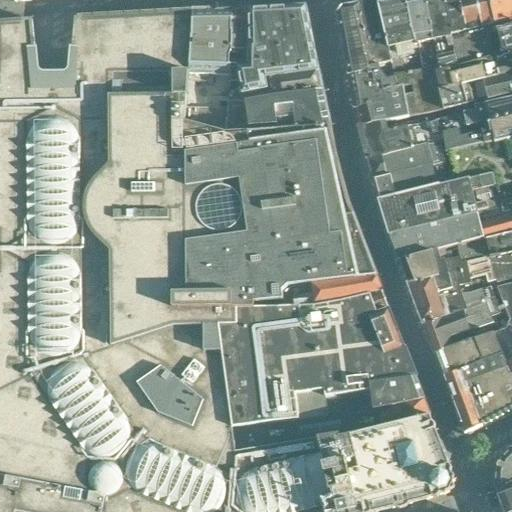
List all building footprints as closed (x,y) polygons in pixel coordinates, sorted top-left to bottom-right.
[(417,44),(407,0),(395,0),(379,3),(384,27),(391,63),(394,75),(423,70),(417,44)] [(434,41),(426,0),(407,0),(417,44),(423,70),(394,75),(395,79),(398,89),(405,87),(408,104),(410,117),(420,115),(444,110),(440,88),(436,71),(440,71),(436,57),(439,57),(434,41)] [(456,53),(452,36),(444,0),(426,0),(434,41),(439,57),(436,57),(440,71),(458,67),(454,53),(456,53)] [(467,33),(460,0),(444,0),(452,36),(467,33)] [(496,25),(491,0),(460,0),(467,33),(496,25)] [(511,21),(511,0),(491,0),(496,25),(511,21)] [(384,27),(379,3),(358,6),(371,67),(379,66),(380,72),(388,81),(395,79),(394,75),(391,63),(384,27)] [(371,67),(358,6),(343,9),(339,15),(349,76),(371,73),(374,83),(381,82),(384,93),(385,92),(398,89),(395,79),(388,81),(380,72),(379,66),(371,67)] [(320,73),(311,24),(307,7),(254,11),(255,67),(235,66),(231,104),(246,103),(274,99),(271,79),(320,73)] [(213,77),(211,130),(229,135),(231,109),(231,104),(234,78),(235,66),(236,11),(233,11),(216,12),(213,77)] [(255,67),(254,11),(250,11),(236,11),(235,66),(255,67)] [(380,511),(446,494),(454,480),(442,448),(431,417),(383,428),(380,412),(377,412),(374,393),(372,393),(327,399),(327,391),(298,395),(301,420),(234,429),(224,354),(221,327),(236,326),(236,309),(285,309),(283,293),(289,288),(377,278),(349,199),(332,128),(229,135),(182,122),(182,108),(183,97),(184,72),(186,12),(76,19),(33,21),(4,23),(0,23),(0,476),(22,480),(94,494),(97,496),(100,498),(104,499),(106,499),(103,511),(380,511)] [(182,108),(182,122),(211,130),(213,77),(216,12),(196,12),(193,12),(186,12),(184,72),(183,97),(182,108)] [(511,52),(511,26),(497,30),(496,25),(467,33),(452,36),(456,53),(454,53),(458,67),(504,55),(511,53),(511,52)] [(511,73),(511,52),(511,53),(504,55),(458,67),(440,71),(436,71),(440,88),(444,110),(472,105),(467,84),(479,82),(511,73)] [(324,92),(320,73),(271,79),(274,99),(324,92)] [(374,83),(371,73),(349,76),(355,108),(387,102),(385,92),(384,93),(381,82),(374,83)] [(511,73),(479,82),(484,104),(511,98),(511,73)] [(405,87),(398,89),(385,92),(387,102),(355,108),(360,127),(380,123),(381,124),(393,121),(410,117),(408,104),(405,87)] [(231,109),(229,135),(332,128),(324,92),(274,99),(246,103),(231,104),(231,109)] [(445,153),(511,137),(511,98),(484,104),(479,105),(480,112),(467,115),(470,127),(482,125),(483,132),(462,137),(456,116),(440,119),(443,142),(445,153)] [(383,132),(381,124),(380,123),(360,127),(362,136),(363,137),(369,160),(413,149),(443,142),(440,119),(383,132)] [(511,196),(511,137),(445,153),(447,163),(450,184),(493,174),(496,187),(499,199),(511,196)] [(447,163),(445,153),(443,142),(413,149),(369,160),(375,180),(447,163)] [(450,184),(447,163),(375,180),(380,200),(450,184)] [(481,214),(473,192),(496,187),(493,174),(450,184),(380,200),(390,235),(481,214)] [(511,233),(511,216),(484,223),(481,214),(390,235),(400,261),(438,251),(458,246),(485,238),(485,239),(511,233)] [(511,253),(511,233),(485,239),(485,238),(458,246),(461,257),(461,258),(462,263),(467,262),(468,263),(491,259),(511,253)] [(468,265),(468,263),(467,262),(462,263),(461,258),(461,257),(441,262),(438,251),(400,261),(408,282),(468,265)] [(511,253),(491,259),(497,283),(511,279),(511,253)] [(471,284),(468,265),(408,282),(424,325),(468,312),(462,295),(473,293),(471,284)] [(289,288),(283,293),(285,309),(298,308),(315,307),(323,306),(341,303),(383,294),(377,278),(289,288)] [(511,283),(498,287),(509,309),(505,310),(508,318),(509,318),(511,325),(511,327),(494,334),(509,370),(511,378),(511,283)] [(493,324),(492,318),(500,315),(491,288),(473,293),(462,295),(468,312),(424,325),(435,354),(452,348),(450,340),(464,337),(463,334),(469,332),(493,324)] [(236,326),(221,327),(224,354),(234,429),(301,420),(298,395),(327,391),(327,399),(372,393),(370,386),(417,379),(383,294),(341,303),(323,306),(315,307),(298,308),(285,309),(236,309),(236,326)] [(466,384),(509,370),(494,334),(452,348),(435,354),(444,378),(461,372),(466,384)] [(511,411),(511,378),(509,370),(466,384),(483,428),(493,422),(499,419),(511,411)] [(483,428),(461,372),(444,378),(466,437),(483,428)] [(380,412),(425,401),(417,379),(370,386),(372,393),(374,393),(377,412),(380,412)] [(425,401),(380,412),(383,428),(431,417),(425,401)] [(511,450),(510,451),(510,450),(501,460),(496,472),(496,486),(500,497),(511,492),(511,450)] [(0,511),(16,511),(22,480),(0,476),(0,511)] [(22,480),(16,511),(103,511),(106,499),(104,499),(100,498),(97,496),(94,494),(22,480)] [(511,511),(511,492),(500,497),(505,511),(511,511)]
